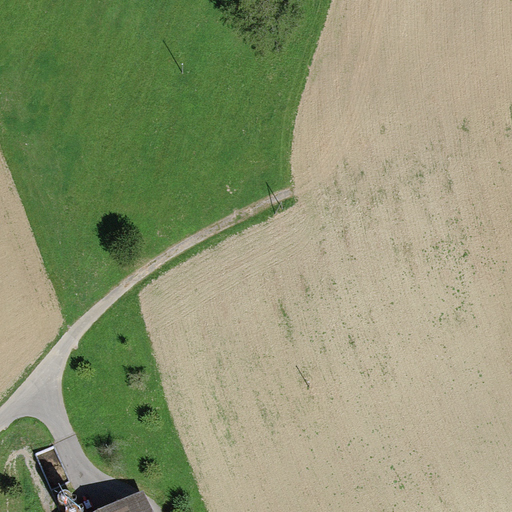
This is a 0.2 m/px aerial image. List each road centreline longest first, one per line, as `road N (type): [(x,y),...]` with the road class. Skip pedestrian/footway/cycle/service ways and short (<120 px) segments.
road 1 (track): [(39,388),(62,349),(115,292),(209,227),(437,131)]
road 2 (residential): [(162,511),(155,495),(89,484),(39,388),(0,425)]
